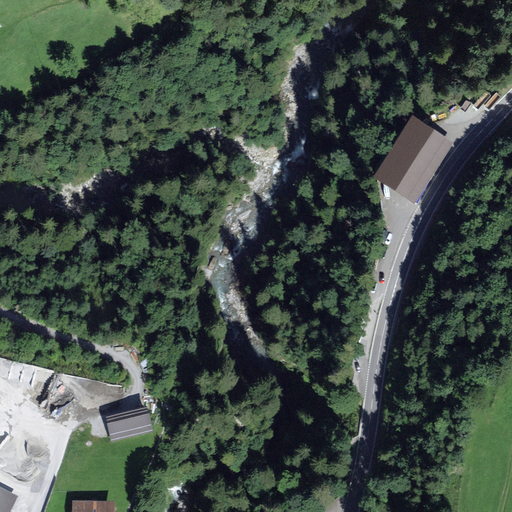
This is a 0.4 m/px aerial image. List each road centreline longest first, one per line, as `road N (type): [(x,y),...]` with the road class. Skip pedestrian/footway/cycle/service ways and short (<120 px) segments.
road 1 (secondary): [(511,100),(436,190),(401,264),(350,511)]
road 2 (track): [(511,167),(477,242),(484,255),(511,237)]
